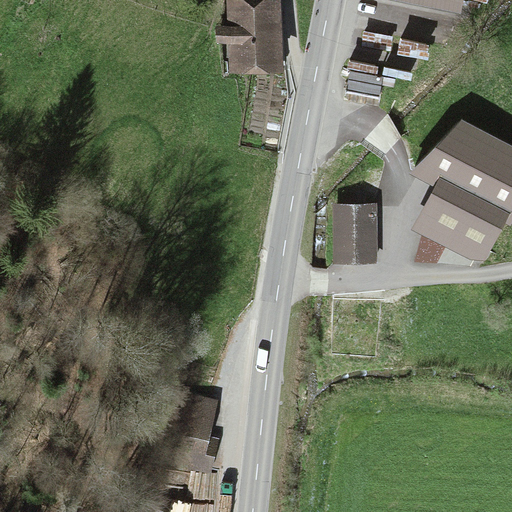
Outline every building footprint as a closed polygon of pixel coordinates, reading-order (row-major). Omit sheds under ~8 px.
[(237,62),(275,60),(272,0),(248,0),(235,1),(236,27),(220,28),(220,38),(236,38),(237,62)] [(350,69),(346,91),(379,98),(383,76),(350,69)] [(415,166),(446,182),(503,212),(510,216),(511,211),(511,149),(458,121),(415,166)] [(482,252),(503,212),(446,182),(425,222),(482,252)] [(374,205),(336,205),(336,258),(374,258),(374,205)] [(189,433),(182,461),(208,468),(215,438),(206,436),(214,402),(185,395),(177,430),(189,433)] [(169,511),(170,511),(143,501),(138,511),(169,511)]
